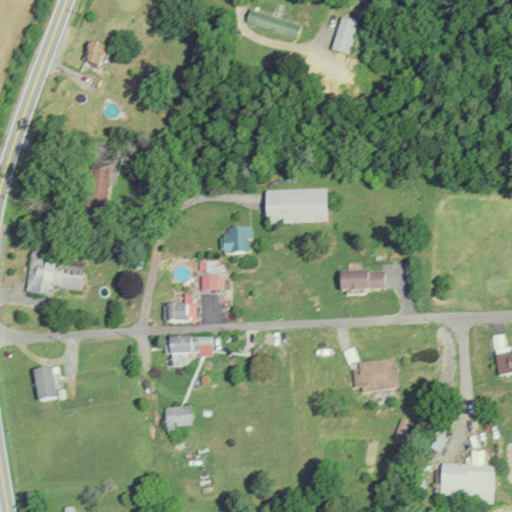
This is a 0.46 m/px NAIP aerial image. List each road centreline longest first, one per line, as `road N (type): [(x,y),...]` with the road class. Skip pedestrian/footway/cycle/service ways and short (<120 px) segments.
road 1 (residential): [(0,337),(511,314)]
road 2 (tertiary): [(0,468),(7,164),(66,0)]
